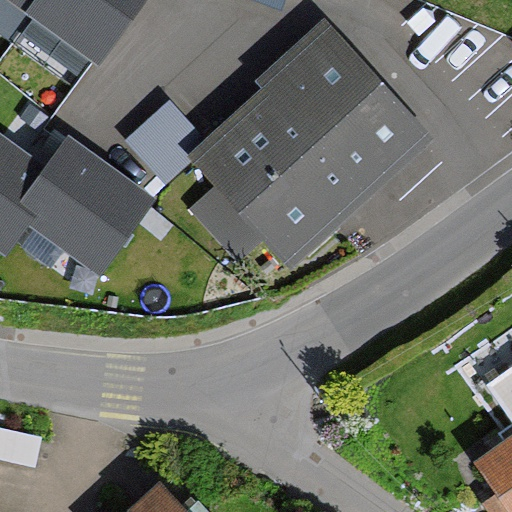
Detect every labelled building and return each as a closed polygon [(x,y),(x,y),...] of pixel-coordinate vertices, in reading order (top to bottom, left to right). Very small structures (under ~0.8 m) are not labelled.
[(143,0),(26,0),(21,8),(95,64),(143,0)] [(252,0),(289,8),(291,0),(252,0)] [(419,147),(310,24),(236,90),(244,99),(173,163),(274,276),(419,147)] [(57,171),(0,132),(0,243),(5,247),(20,224),(57,171)] [(74,147),(57,171),(20,224),(99,278),(153,201),(74,147)] [(511,511),(511,440),(462,477),(488,511),(511,511)] [(158,511),(145,498),(130,511),(158,511)]
